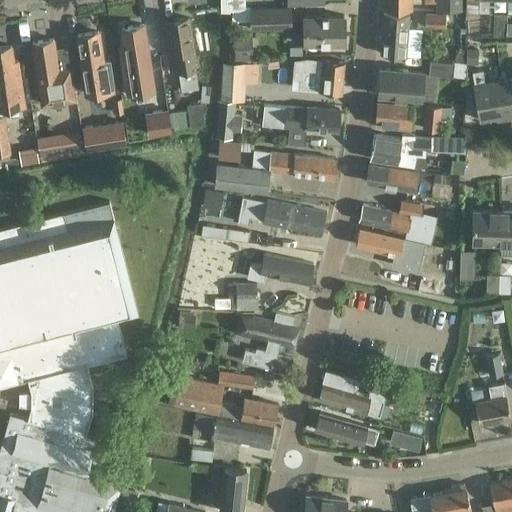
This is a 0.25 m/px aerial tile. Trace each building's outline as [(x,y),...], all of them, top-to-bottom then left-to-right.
[(412,0),(383,0),(383,9),(412,9),(412,0)] [(436,10),(461,10),(461,0),(424,0),(424,2),(436,2),(436,10)] [(465,0),(466,15),(479,15),(479,11),(488,11),(488,0),(465,0)] [(232,19),(250,19),(250,29),(291,28),(290,6),(232,8),(232,19)] [(381,53),(406,55),(408,25),(409,14),(384,12),(381,53)] [(445,14),(426,13),(426,28),(445,28),(445,14)] [(344,16),(304,16),(304,44),(344,44),(344,16)] [(197,84),(192,49),(188,18),(168,21),(172,52),(174,52),(177,73),(179,73),(181,87),(182,91),(198,88),(197,84)] [(151,77),(143,25),(123,28),(125,45),(120,46),(127,94),(152,90),(150,78),(151,77)] [(98,32),(78,35),(86,94),(114,90),(109,61),(103,62),(98,32)] [(33,42),(43,105),(75,100),(69,66),(58,68),(54,38),(33,42)] [(234,57),(252,56),(252,39),(234,40),(234,57)] [(0,109),(24,105),(17,60),(15,60),(12,44),(0,46),(0,109)] [(319,90),(341,92),(344,61),(316,58),(314,79),(320,79),(319,90)] [(246,97),(245,82),(261,81),(260,59),(221,60),(223,98),(246,97)] [(453,76),(454,62),(430,60),(429,73),(453,76)] [(380,68),(378,95),(422,99),(424,72),(380,68)] [(474,85),(480,120),(508,116),(502,80),(484,83),(482,70),(472,71),(474,85)] [(511,78),(502,80),(508,116),(511,115),(511,78)] [(208,100),(210,84),(201,83),(200,99),(208,100)] [(232,137),(235,100),(220,98),(217,136),(232,137)] [(411,128),(413,103),(377,100),(375,125),(411,128)] [(191,125),(203,123),(201,102),(189,104),(191,125)] [(422,128),(440,129),(441,119),(451,119),(452,107),(441,106),(441,104),(424,103),(422,128)] [(306,127),(337,130),(339,109),(308,106),(308,107),(288,105),(288,106),(263,104),(261,124),(284,126),(284,123),(306,125),(306,127)] [(4,115),(0,116),(0,154),(10,153),(4,115)] [(126,142),(126,141),(123,119),(82,125),(86,149),(126,142)] [(397,163),(414,166),(416,154),(425,155),(425,150),(431,150),(432,149),(439,149),(440,138),(414,136),(414,134),(401,133),(401,139),(375,134),(370,159),(397,164),(397,163)] [(81,136),(38,143),(41,160),(83,153),(81,136)] [(214,185),(268,192),(271,170),(294,173),(333,178),(336,159),(296,154),(253,148),(254,141),(219,138),(217,158),(239,160),(240,149),(253,151),(252,165),(216,161),(214,185)] [(431,196),(450,198),(451,185),(448,185),(449,174),(417,170),(370,163),(367,182),(414,189),(415,181),(432,184),(431,196)] [(322,233),(327,212),(267,200),(267,201),(242,196),(237,222),(248,224),(250,217),(263,220),(263,221),(322,233)] [(64,213),(0,228),(0,386),(28,380),(31,392),(20,393),(20,404),(32,406),(28,418),(10,413),(0,449),(0,511),(114,511),(122,482),(87,473),(96,437),(86,435),(92,411),(93,388),(87,365),(127,355),(118,318),(138,313),(114,218),(109,201),(64,213)] [(404,235),(431,242),(438,215),(410,208),(409,214),(363,203),(359,220),(405,231),(404,235)] [(499,243),(500,210),(473,209),(472,242),(499,243)] [(511,209),(500,210),(499,243),(511,243),(511,209)] [(200,234),(247,241),(249,230),(201,223),(200,234)] [(392,264),(418,271),(425,242),(403,238),(359,227),(356,243),(395,253),(392,264)] [(474,278),(475,250),(459,250),(459,278),(474,278)] [(265,274),(309,284),(313,264),(265,254),(262,264),(249,264),(246,277),(264,281),(265,274)] [(498,292),(499,274),(486,273),(485,291),(498,292)] [(499,274),(498,292),(510,292),(511,274),(499,274)] [(441,282),(421,277),(418,292),(438,297),(441,282)] [(236,309),(258,309),(258,297),(257,297),(257,282),(236,282),(236,283),(228,283),(228,298),(215,298),(215,308),(236,308),(236,309)] [(178,327),(195,328),(195,314),(190,314),(190,310),(179,310),(178,327)] [(244,348),(240,370),(252,372),(253,365),(275,369),(275,372),(289,375),(293,357),(278,354),(277,358),(276,358),(280,342),(293,345),(297,326),(292,325),(294,316),(276,312),(274,321),(252,316),(247,335),(267,339),(265,349),(256,347),(255,351),(244,348)] [(499,352),(485,355),(489,376),(503,373),(499,352)] [(221,368),(218,381),(173,372),(167,402),(240,419),(274,425),(279,403),(244,397),(243,405),(220,400),(223,384),(253,389),(256,374),(221,368)] [(366,412),(379,416),(385,393),(370,388),(368,396),(355,392),(358,380),(326,371),(323,382),(319,399),(366,412)] [(475,401),(479,424),(511,418),(504,382),(488,385),(491,398),(475,401)] [(443,401),(431,397),(423,421),(436,425),(443,401)] [(212,436),(269,448),(273,428),(217,416),(216,417),(195,412),(192,428),(213,433),(212,436)] [(362,440),(374,444),(378,429),(366,425),(319,412),(315,428),(362,441),(362,440)] [(420,449),(424,433),(395,426),(391,442),(420,449)] [(190,458),(212,460),(213,450),(191,448),(190,458)] [(241,511),(244,468),(223,467),(220,510),(241,511)] [(481,505),(482,511),(511,511),(511,478),(490,482),(494,503),(481,505)] [(467,487),(409,497),(412,511),(471,511),(471,510),(467,487)] [(345,511),(346,500),(306,496),(304,511),(345,511)] [(206,511),(207,511),(168,501),(168,503),(158,501),(155,511),(206,511)]
